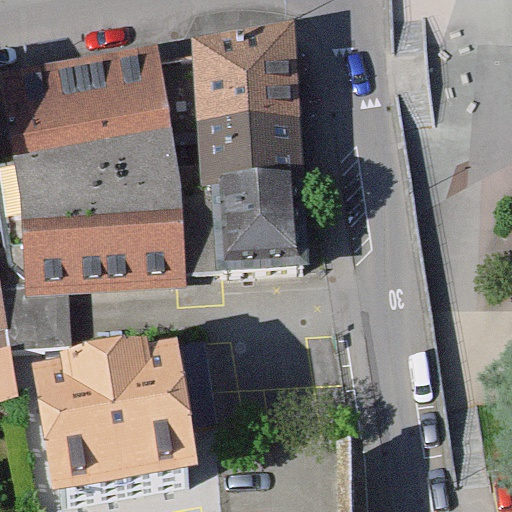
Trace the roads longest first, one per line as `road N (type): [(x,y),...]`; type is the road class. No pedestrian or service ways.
road 1 (residential): [(416,511),(389,329),(391,249),(374,134),(337,0)]
road 2 (unknown): [(389,329),(203,329),(65,340)]
